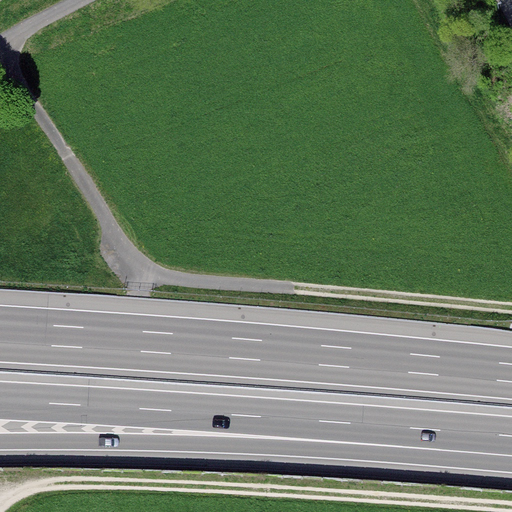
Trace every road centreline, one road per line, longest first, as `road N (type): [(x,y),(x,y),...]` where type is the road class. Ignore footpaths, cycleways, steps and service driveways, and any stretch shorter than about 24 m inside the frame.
road 1 (track): [(0,45),(105,216),(158,273),(511,307)]
road 2 (track): [(0,508),(16,494),(80,482),(511,506)]
road 3 (motorway): [(511,373),(0,332)]
road 4 (motorway): [(0,400),(511,435)]
road 5 (motorway): [(0,441),(225,444),(511,464)]
